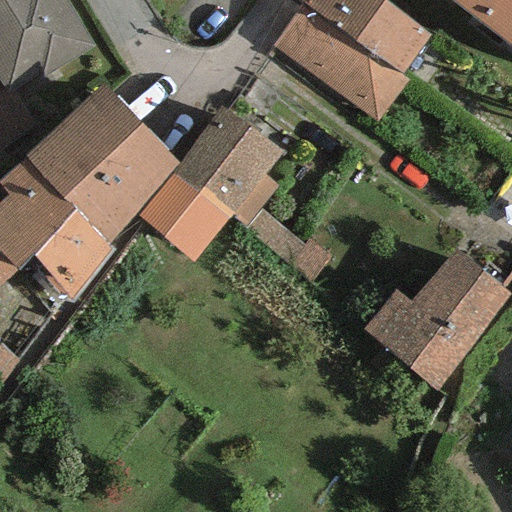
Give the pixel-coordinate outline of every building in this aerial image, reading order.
[(0,0),(0,86),(36,65),(43,78),(95,47),(66,0),(0,0)] [(425,42),(351,0),(302,0),(266,63),(376,127),(425,42)] [(511,0),(450,0),(511,46),(511,0)] [(102,83),(26,159),(106,240),(175,161),(102,83)] [(224,109),(173,173),(177,173),(226,216),(246,227),(281,187),(260,175),(284,152),(224,109)] [(26,159),(0,183),(0,187),(7,195),(0,202),(0,252),(15,269),(28,256),(63,293),(111,247),(26,159)] [(177,173),(139,216),(189,259),(226,216),(177,173)] [(0,252),(0,282),(15,269),(0,252)] [(394,293),(364,332),(440,389),(510,296),(453,254),(413,307),(394,293)]
